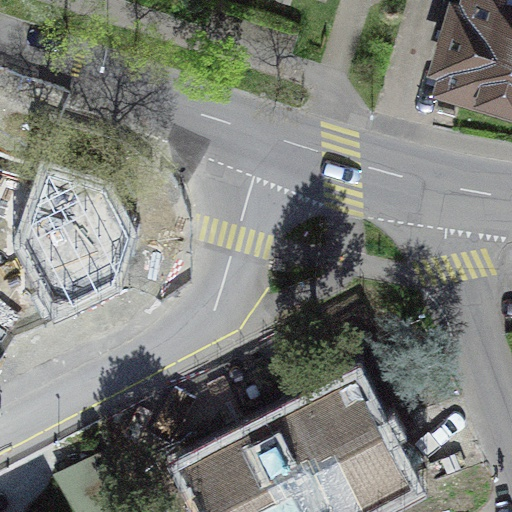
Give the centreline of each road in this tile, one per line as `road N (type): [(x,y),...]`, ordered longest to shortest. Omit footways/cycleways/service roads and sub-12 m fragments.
road 1 (residential): [(0,440),(203,330),(265,135)]
road 2 (residential): [(0,43),(265,135)]
road 3 (residential): [(511,429),(428,182)]
road 4 (residential): [(265,135),(428,182)]
